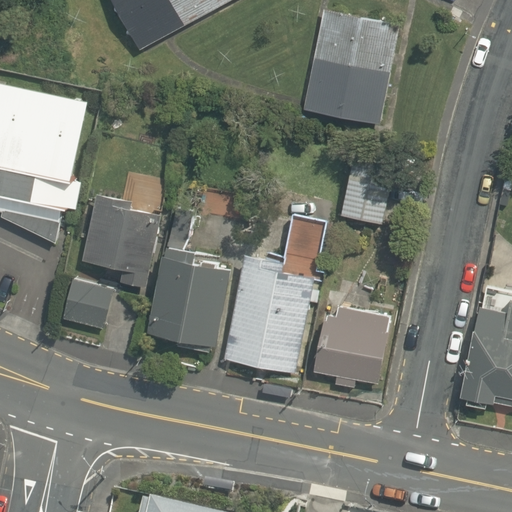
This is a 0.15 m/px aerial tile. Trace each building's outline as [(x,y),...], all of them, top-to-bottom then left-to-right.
[(116,0),(143,49),(233,0),(116,0)] [(402,23),(327,7),(307,108),(382,123),(402,23)] [(93,100),(0,79),(0,209),(5,211),(4,217),(59,243),(66,207),(72,208),(72,207),(80,208),(86,180),(76,178),(93,100)] [(343,215),(385,224),(400,156),(358,147),(343,215)] [(100,193),(86,259),(126,268),(123,281),(148,286),(164,214),(134,208),(136,201),(100,193)] [(169,253),(167,253),(151,331),(219,345),(235,268),(198,260),(200,250),(188,248),(193,237),(194,230),(198,210),(179,206),(174,230),(170,245),(169,253)] [(288,260),(249,252),(228,357),(299,372),(313,300),(317,301),(319,289),(316,288),(318,276),(286,269),(288,260)] [(66,317),(107,329),(117,288),(77,277),(66,317)] [(511,287),(482,282),(459,407),(482,411),(484,402),(511,407),(511,287)] [(330,319),(328,319),(318,370),(339,375),(338,384),(358,388),(359,380),(382,385),(393,331),(391,330),(394,315),(342,304),(339,315),(331,313),(330,319)] [(224,511),(150,495),(146,511),(224,511)]
